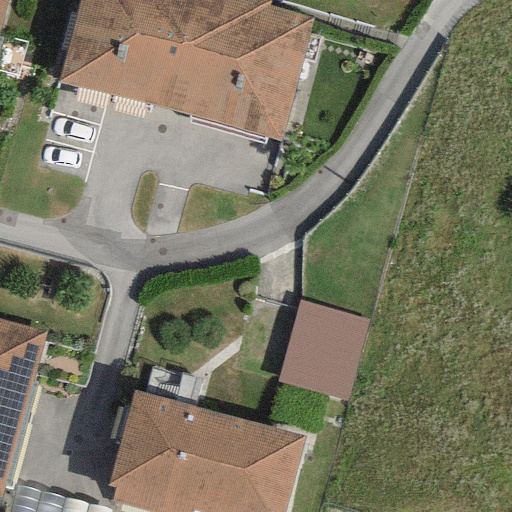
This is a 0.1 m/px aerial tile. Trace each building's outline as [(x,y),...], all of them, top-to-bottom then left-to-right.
[(316,30),(215,0),(79,0),(54,85),(280,152),(316,30)] [(368,326),(300,306),(278,384),(346,403),(368,326)] [(0,483),(42,338),(0,325),(0,483)] [(233,425),(133,397),(102,507),(118,511),(286,511),(306,446),(233,425)] [(17,511),(61,511),(20,503),(17,511)]
